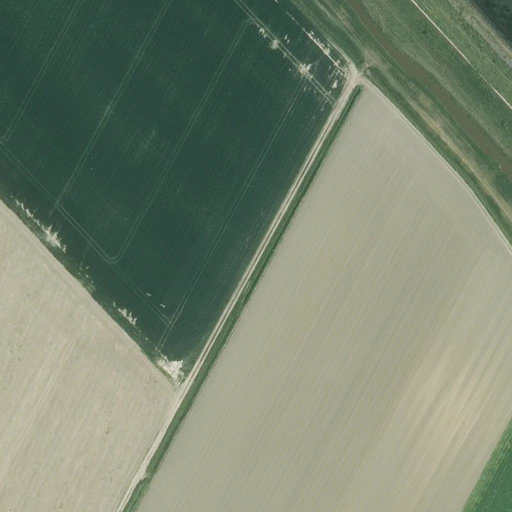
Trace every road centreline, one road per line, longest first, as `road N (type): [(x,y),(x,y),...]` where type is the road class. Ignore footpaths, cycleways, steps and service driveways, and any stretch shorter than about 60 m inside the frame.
road 1 (track): [(373,44),(120,511)]
road 2 (track): [(511,202),(373,44)]
